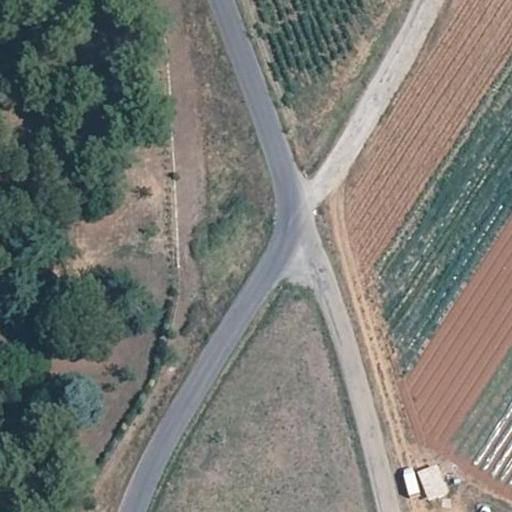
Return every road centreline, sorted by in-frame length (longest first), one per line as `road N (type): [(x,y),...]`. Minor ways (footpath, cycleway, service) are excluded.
road 1 (tertiary): [(135,511),(183,412),(277,265),(292,221)]
road 2 (unclassified): [(292,221),(322,276),(392,511)]
road 3 (unclassified): [(433,0),(355,143),(292,221)]
road 4 (tertiary): [(292,221),(281,163),(219,0)]
